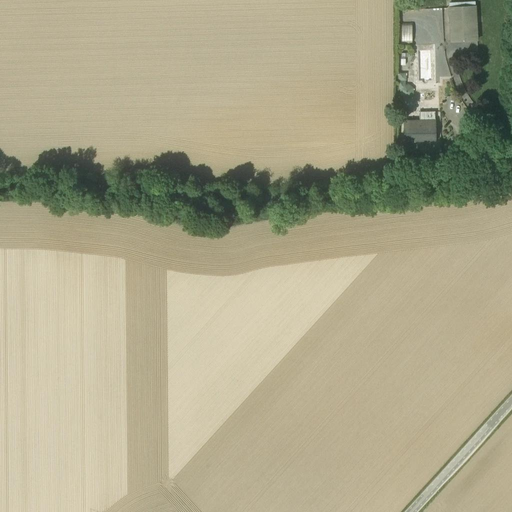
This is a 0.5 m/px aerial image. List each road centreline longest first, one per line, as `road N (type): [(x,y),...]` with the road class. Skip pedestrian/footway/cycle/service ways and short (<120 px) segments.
road 1 (unclassified): [(0,185),(282,200),(511,171)]
road 2 (tertiary): [(406,511),(511,398)]
